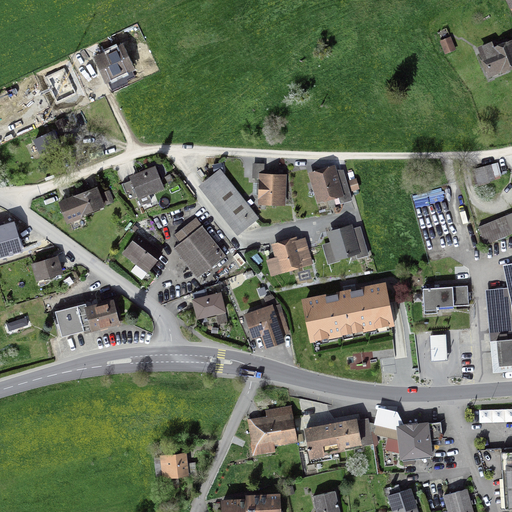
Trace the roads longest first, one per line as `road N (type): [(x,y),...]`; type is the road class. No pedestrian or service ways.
road 1 (residential): [(511,149),(353,156),(147,150),(5,199)]
road 2 (primary): [(259,368),(382,393),(511,388)]
road 3 (residential): [(5,199),(152,307),(169,328),(172,357)]
road 4 (primary): [(0,390),(106,363),(172,357)]
road 5 (residential): [(195,511),(259,368)]
